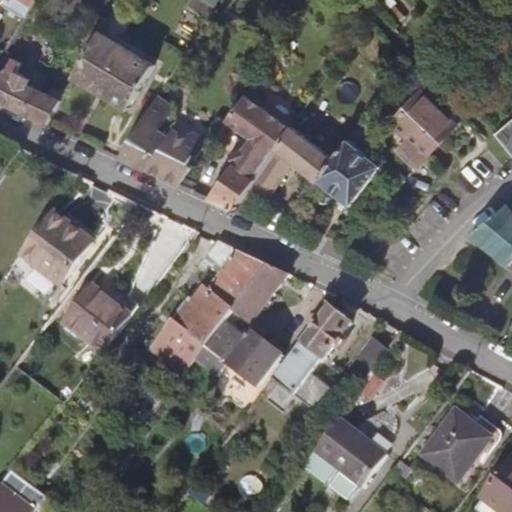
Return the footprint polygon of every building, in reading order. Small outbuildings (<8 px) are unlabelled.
[(0,0),(0,7),(4,1),(28,15),(36,0),(0,0)] [(192,0),(189,6),(208,17),(213,7),(202,0),(192,0)] [(95,46),(102,34),(109,21),(98,15),(83,38),(95,46)] [(156,65),(102,34),(95,46),(77,77),(131,108),(156,65)] [(0,67),(0,100),(49,124),(66,96),(52,89),(49,96),(30,86),(36,72),(14,59),(7,72),(0,67)] [(397,152),(418,170),(467,118),(458,108),(449,116),(431,97),(438,90),(414,68),(405,81),(419,94),(391,124),(408,140),(397,152)] [(248,187),(292,126),(266,108),(270,101),(251,88),(227,121),(252,143),(243,153),(229,154),(233,165),(210,199),(236,211),(251,189),(248,187)] [(159,96),(120,158),(180,185),(212,141),(196,132),(188,136),(175,129),(176,105),(159,96)] [(380,133),(363,120),(334,158),(318,178),(352,205),(383,166),(365,152),(380,133)] [(294,127),(292,126),(248,187),(251,189),(269,200),(294,161),(318,179),(318,178),(334,158),(294,127)] [(511,131),(507,126),(497,134),(511,152),(511,131)] [(511,202),(472,236),(511,265),(511,264),(511,202)] [(56,211),(23,254),(62,286),(95,241),(56,211)] [(194,306),(222,328),(271,266),(222,243),(212,255),(222,263),(217,270),(223,275),(213,289),(209,286),(194,306)] [(271,266),(222,328),(197,360),(220,378),(230,365),(261,389),(286,358),(254,332),(248,341),(233,329),(243,318),(252,325),(291,275),(271,266)] [(106,353),(117,339),(134,317),(95,288),(68,323),(106,353)] [(197,360),(222,328),(194,306),(190,303),(154,351),(167,361),(159,372),(177,386),(197,360)] [(311,332),(285,366),(295,374),(316,350),(326,359),(354,323),(331,306),(311,332)] [(375,374),(391,352),(374,340),(348,375),(365,388),(375,374)] [(375,374),(365,388),(363,391),(373,399),(386,381),(375,374)] [(134,387),(160,408),(168,398),(142,378),(134,387)] [(459,412),(425,455),(460,482),(500,431),(483,417),(477,425),(459,412)] [(361,487),(363,489),(388,455),(342,419),(318,452),(339,469),(330,480),(330,485),(347,498),(352,497),(361,487)] [(402,461),(390,476),(401,484),(413,468),(402,461)] [(511,511),(511,461),(484,497),(485,499),(476,510),(478,511),(511,511)] [(1,511),(25,482),(13,473),(0,490),(0,511),(1,511)]
